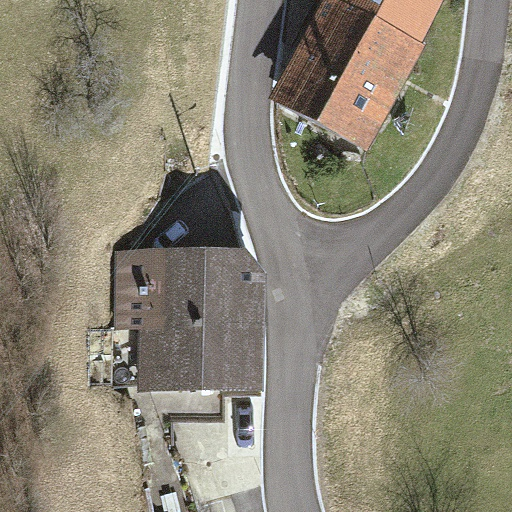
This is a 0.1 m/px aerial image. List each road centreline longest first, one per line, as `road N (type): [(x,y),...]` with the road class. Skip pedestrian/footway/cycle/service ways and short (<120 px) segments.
road 1 (unclassified): [(287,268),(357,255),(447,181),(491,65),(496,0)]
road 2 (unclassified): [(287,268),(248,135),(256,0)]
road 3 (unclassified): [(298,511),(301,366),(287,268)]
